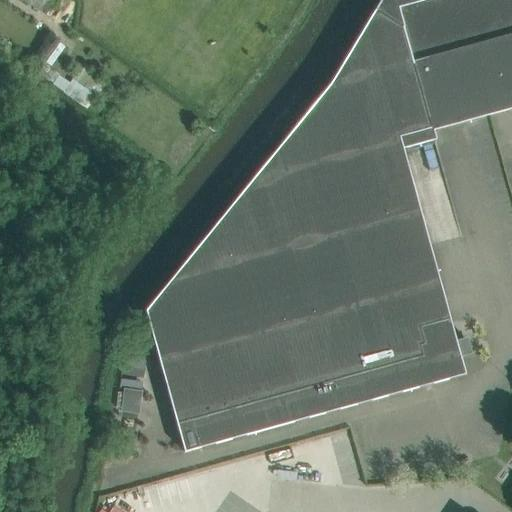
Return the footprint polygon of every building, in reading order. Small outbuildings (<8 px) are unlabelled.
[(24,0),(40,10),(46,0),(24,0)] [(410,133),(413,146),(434,140),(432,131),(511,108),(511,0),(379,0),(330,83),(252,180),(321,159),(397,137),(410,133)] [(51,66),(64,47),(55,41),(42,60),(51,66)] [(37,72),(53,84),(52,85),(87,110),(96,97),(72,80),(69,84),(58,76),(59,75),(43,63),(37,72)] [(401,149),(413,146),(410,133),(397,137),(321,159),(252,180),(146,310),(144,310),(158,361),(184,452),(465,375),(401,149)]
